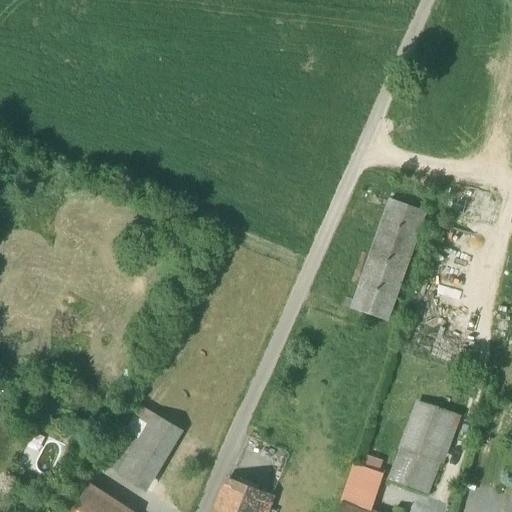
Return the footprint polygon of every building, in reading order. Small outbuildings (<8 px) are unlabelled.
[(390,199),(351,309),(387,321),(426,212),(390,199)] [(150,389),(140,406),(154,415),(154,414),(163,398),(150,389)] [(454,414),(417,402),(400,449),(438,462),(454,414)] [(178,428),(154,414),(154,415),(131,451),(155,466),(178,428)] [(438,462),(400,449),(389,481),(426,494),(438,462)] [(155,466),(131,451),(118,473),(142,488),(155,466)] [(354,464),(337,511),(365,511),(378,472),(354,464)] [(265,511),(272,494),(227,477),(213,511),(265,511)] [(127,511),(88,485),(71,511),(127,511)]
